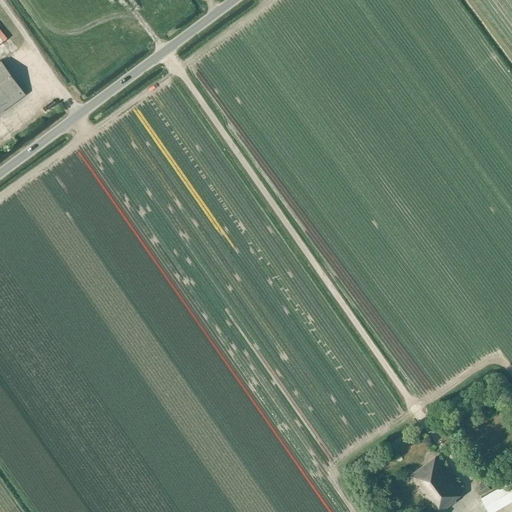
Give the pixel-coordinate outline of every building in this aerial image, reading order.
[(0,112),(25,94),(0,61),(0,60),(0,112)] [(25,116),(19,121),(24,127),(30,122),(25,116)] [(441,511),(457,501),(456,499),(463,494),(436,457),(410,475),(437,511),(441,511)] [(495,476),(476,487),(480,495),(500,484),(495,476)] [(488,511),(490,511),(511,501),(511,481),(481,496),(488,511)]
